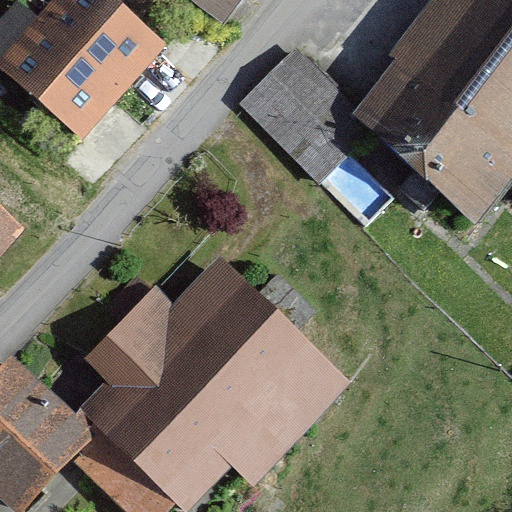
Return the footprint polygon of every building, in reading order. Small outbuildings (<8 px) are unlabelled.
[(111,0),(45,0),(0,53),(0,66),(80,135),(160,42),(111,0)] [(193,0),(223,22),(239,0),(193,0)] [(511,0),(443,0),(397,58),(404,65),(357,125),(295,59),(249,108),(318,178),(369,130),(475,233),(511,183),(511,0)] [(0,206),(0,251),(23,227),(0,206)] [(100,382),(70,415),(92,435),(171,506),(177,511),(200,511),(235,474),(257,493),(359,380),(205,242),(170,282),(152,266),(71,356),(100,382)] [(4,355),(0,359),(0,505),(7,511),(19,511),(68,461),(92,435),(70,415),(4,355)] [(92,435),(68,461),(123,511),(165,511),(171,506),(92,435)]
